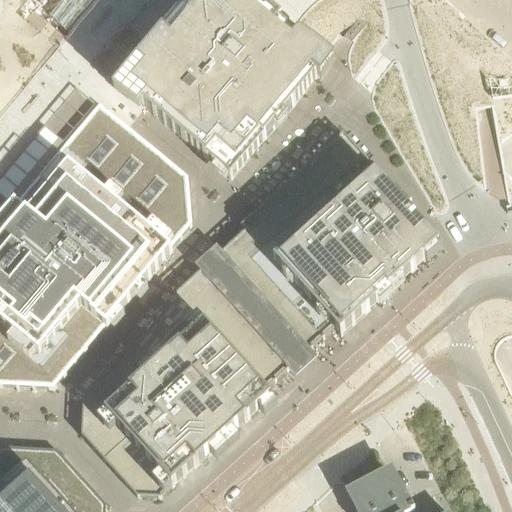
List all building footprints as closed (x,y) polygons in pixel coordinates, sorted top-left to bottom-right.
[(63,0),(49,18),(69,35),(64,41),(63,42),(117,87),(124,94),(128,97),(142,108),(144,110),(230,183),(316,81),(316,80),(327,67),(328,66),(322,62),(323,61),(289,33),(277,23),(271,30),(261,21),(270,11),(268,9),(265,13),(255,4),(250,0),(63,0)] [(138,112),(114,92),(99,108),(187,183),(235,223),(45,441),(56,453),(106,508),(109,511),(180,511),(460,259),(382,130),(358,92),(351,86),(328,66),(327,67),(316,80),(316,81),(230,183),(144,110),(142,108),(138,112)] [(0,225),(0,389),(53,393),(105,332),(107,333),(172,256),(170,254),(191,229),(187,183),(99,108),(97,110),(0,225)] [(0,450),(0,511),(105,511),(106,508),(56,453),(0,450)] [(408,511),(390,476),(351,497),(358,511),(408,511)]
